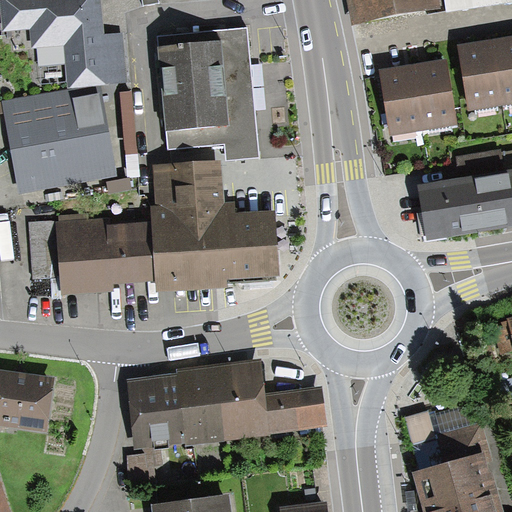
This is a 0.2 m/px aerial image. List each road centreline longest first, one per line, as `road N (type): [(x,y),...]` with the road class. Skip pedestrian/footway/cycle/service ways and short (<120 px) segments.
road 1 (secondary): [(313,0),(350,250)]
road 2 (residential): [(308,320),(116,351)]
road 3 (residential): [(72,511),(100,443),(116,351)]
road 4 (secondary): [(363,511),(357,361)]
